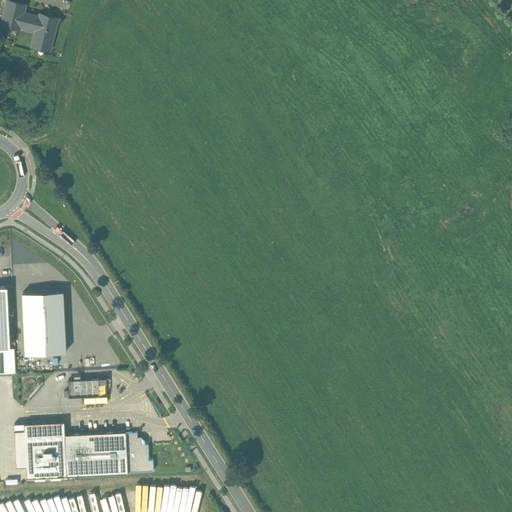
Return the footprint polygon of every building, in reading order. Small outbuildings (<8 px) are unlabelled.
[(25,5),(8,0),(2,24),(19,28),(23,13),(25,5)] [(58,18),(53,17),(53,16),(51,12),(47,14),(47,15),(40,14),(39,17),(23,13),(20,26),(36,30),(32,46),(50,50),(58,18)] [(7,286),(0,286),(0,347),(10,347),(7,286)] [(24,290),(26,351),(67,350),(65,288),(24,290)] [(98,378),(68,379),(69,396),(99,395),(98,378)] [(65,433),(64,420),(24,423),(25,429),(14,429),(16,467),(26,466),(26,478),(67,475),(65,433)] [(126,430),(65,433),(67,475),(128,472),(128,471),(126,432),(126,430)] [(138,441),(138,431),(126,432),(128,471),(154,470),(153,459),(149,459),(149,456),(148,443),(141,443),(138,441)]
